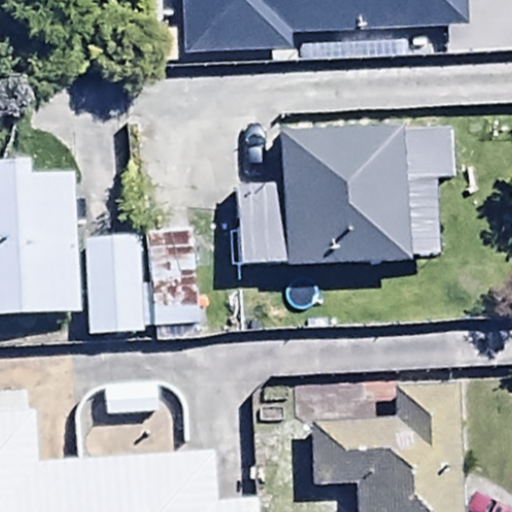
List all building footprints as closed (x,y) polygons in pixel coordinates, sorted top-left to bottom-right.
[(297,13),(295,0),(173,0),(175,23),(155,24),(156,47),(179,47),(179,56),(254,53),(254,46),(268,45),(267,14),(297,13)] [(295,0),(297,13),(297,28),(487,21),(486,0),(295,0)] [(234,236),(235,268),(437,259),(433,186),(449,185),(447,129),(273,137),(275,191),(229,193),(230,213),(216,214),(217,237),(234,236)] [(30,166),(0,167),(0,321),(77,318),(70,180),(31,182),(30,166)] [(188,229),(139,233),(147,332),(197,328),(188,229)] [(136,244),(79,246),(82,341),(139,339),(136,244)] [(350,511),(459,511),(453,388),(386,392),(388,425),(307,429),(310,491),(350,489),(350,511)] [(0,511),(251,511),(251,506),(210,508),(206,455),(35,465),(32,419),(20,419),(19,398),(0,399),(0,511)]
